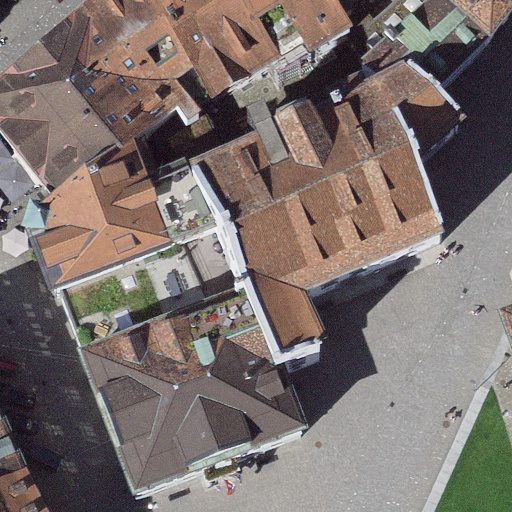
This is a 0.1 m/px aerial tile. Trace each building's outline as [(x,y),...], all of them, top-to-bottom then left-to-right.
[(118,0),(95,18),(0,99),(0,134),(62,211),(131,157),(153,139),(163,153),(172,148),(204,123),(201,115),(211,106),(147,0),(118,0)] [(324,0),(147,0),(211,106),(301,51),(309,64),(348,39),(324,0)] [(360,0),(324,0),(348,39),(351,44),(371,27),(354,4),(360,0)] [(370,74),(362,81),(387,103),(411,87),(430,106),(486,50),(433,0),(404,0),(382,21),(371,27),(351,44),(370,74)] [(511,0),(433,0),(486,50),(511,21),(511,0)] [(204,123),(172,148),(185,177),(216,240),(276,380),(320,361),(295,306),(442,244),(412,174),(458,133),(430,106),(411,87),(387,103),(362,81),(350,86),(319,102),(332,130),(273,156),(262,129),(246,136),(259,163),(229,176),(204,123)] [(131,157),(62,211),(32,232),(45,266),(59,300),(216,240),(185,177),(146,194),(131,157)] [(59,300),(136,502),(218,471),(301,439),(276,380),(216,240),(59,300)] [(0,511),(10,511),(0,487),(0,511)]
